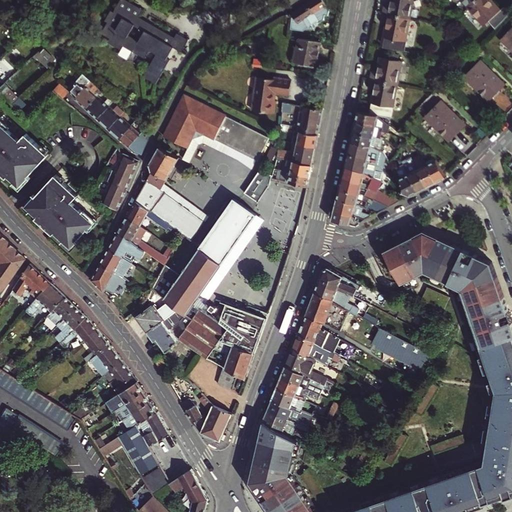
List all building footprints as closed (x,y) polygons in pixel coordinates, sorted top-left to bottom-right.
[(314,0),(293,13),(291,30),(301,32),(304,30),(306,31),(313,27),(315,28),(317,26),(318,23),(326,18),(327,13),(330,14),(331,8),(329,8),(324,0),(314,0)] [(409,18),(412,0),(389,0),(389,5),(384,4),(382,13),(409,18)] [(460,0),(467,8),(476,0),(460,0)] [(476,0),(467,8),(483,25),(500,10),(490,0),(476,0)] [(125,3),(116,18),(114,17),(109,26),(112,28),(106,39),(116,44),(114,48),(126,54),(128,50),(150,62),(155,53),(162,57),(150,80),(163,86),(176,63),(171,61),(177,49),(175,48),(179,41),(153,27),(152,29),(142,23),(146,14),(125,3)] [(403,50),(409,18),(382,13),(381,20),(386,21),(381,45),(403,50)] [(511,27),(500,39),(511,51),(511,27)] [(322,41),(299,36),(295,58),(318,62),(322,41)] [(54,60),(41,49),(35,55),(48,67),(54,60)] [(371,69),(370,78),(397,83),(402,60),(380,56),(377,70),(371,69)] [(504,85),(479,60),(463,76),(488,101),(504,85)] [(71,93),(76,97),(83,90),(91,81),(83,74),(74,85),(77,87),(71,93)] [(259,75),(253,108),(274,112),(276,100),(273,99),(275,91),(290,94),(292,79),(274,76),(274,78),(259,75)] [(390,125),(397,83),(370,78),(369,85),(374,86),(369,113),(376,114),(390,125)] [(83,90),(76,97),(75,98),(87,109),(103,91),(91,81),(83,90)] [(59,83),(54,90),(64,98),(69,92),(59,83)] [(114,101),(103,91),(87,109),(98,119),(114,101)] [(270,133),(251,124),(225,113),(226,112),(182,93),(163,136),(189,147),(193,137),(204,133),(214,137),(215,137),(228,143),(259,156),(269,134),(270,133)] [(439,100),(423,116),(448,141),(464,125),(439,100)] [(110,129),(125,110),(114,101),(98,119),(110,129)] [(291,112),(293,104),(284,102),(282,111),(291,112)] [(296,129),(299,130),(317,135),(322,109),(301,105),(296,129)] [(121,139),(133,125),(136,120),(125,110),(110,129),(121,139)] [(358,111),(356,121),(380,126),(383,132),(389,133),(391,126),(390,125),(376,114),(369,113),(358,111)] [(0,120),(0,124),(7,130),(9,128),(0,120)] [(294,124),(281,121),(281,125),(281,128),(292,130),(294,124)] [(380,126),(356,121),(353,131),(380,137),(380,134),(389,136),(389,133),(383,132),(380,126)] [(0,171),(6,177),(8,175),(15,181),(20,185),(29,175),(49,153),(47,152),(40,146),(26,133),(19,141),(7,130),(0,124),(0,171)] [(139,129),(133,125),(121,139),(129,145),(140,130),(139,129)] [(141,154),(151,133),(144,127),(142,129),(140,130),(129,145),(136,152),(141,154)] [(299,130),(296,142),(315,147),(317,135),(299,130)] [(380,137),(353,131),(351,141),(372,145),(380,150),(383,138),(380,137)] [(189,147),(183,158),(190,161),(201,139),(225,150),(228,143),(215,137),(214,137),(204,133),(193,137),(189,147)] [(372,145),(351,141),(348,153),(367,158),(367,160),(376,163),(376,167),(383,169),(385,156),(383,151),(380,150),(372,145)] [(315,147),(296,142),(295,151),(278,147),(277,157),(283,158),(288,159),(311,164),(315,147)] [(42,144),(40,146),(47,152),(49,150),(42,144)] [(150,210),(181,232),(191,239),(204,220),(161,190),(179,158),(159,147),(150,164),(153,171),(137,201),(150,210)] [(367,158),(348,153),(346,165),(373,178),(380,181),(383,169),(376,167),(376,163),(367,160),(367,158)] [(420,159),(417,153),(410,157),(426,186),(435,182),(422,158),(420,159)] [(429,154),(422,158),(435,182),(444,177),(436,160),(429,154)] [(139,160),(126,155),(120,168),(115,167),(111,178),(114,180),(127,187),(139,160)] [(409,156),(401,160),(417,191),(426,186),(410,157),(409,156)] [(288,159),(286,172),(309,177),(311,164),(288,159)] [(400,164),(393,168),(404,188),(401,191),(410,195),(417,191),(401,160),(398,162),(400,164)] [(373,178),(346,165),(343,176),(365,184),(365,187),(368,188),(373,178)] [(80,170),(67,184),(79,194),(91,181),(80,170)] [(275,170),(274,178),(308,185),(309,177),(286,172),(280,171),(275,170)] [(275,175),(261,171),(247,193),(261,202),(272,185),(275,175)] [(58,175),(56,173),(36,195),(27,205),(32,209),(39,215),(36,217),(44,224),(47,227),(54,233),(56,231),(64,239),(72,246),(78,239),(88,228),(94,221),(83,211),(72,201),(79,194),(67,184),(64,181),(58,175)] [(60,173),(58,175),(64,181),(66,179),(60,173)] [(31,177),(29,175),(20,185),(15,181),(13,183),(20,189),(31,177)] [(365,184),(343,176),(340,188),(364,195),(368,188),(365,187),(365,184)] [(388,207),(400,200),(376,190),(380,181),(373,178),(368,188),(364,195),(388,207)] [(118,208),(127,187),(114,180),(106,198),(106,199),(118,208)] [(364,195),(340,188),(337,199),(359,206),(360,202),(358,201),(359,198),(366,202),(364,207),(376,213),(388,207),(364,195)] [(36,195),(34,193),(23,205),(30,211),(32,209),(27,205),(36,195)] [(231,195),(200,239),(208,245),(238,200),(231,195)] [(359,206),(337,199),(334,211),(352,216),(352,215),(364,219),(370,216),(361,212),(363,207),(359,206)] [(243,229),(254,212),(238,200),(208,245),(200,239),(197,244),(200,246),(187,264),(185,264),(183,267),(184,268),(181,274),(164,263),(156,278),(151,287),(186,314),(245,230),(243,229)] [(128,216),(141,225),(150,210),(137,201),(128,216)] [(85,209),(83,211),(94,221),(88,228),(90,230),(99,221),(85,209)] [(352,216),(334,211),(332,219),(352,225),(364,219),(352,215),(352,216)] [(264,219),(254,212),(243,229),(245,230),(186,314),(192,319),(201,307),(203,308),(264,219)] [(149,231),(141,225),(128,216),(121,229),(119,232),(132,240),(136,243),(139,245),(149,231)] [(424,230),(384,250),(402,284),(425,272),(426,273),(428,270),(445,278),(444,281),(455,286),(462,289),(467,304),(470,303),(475,315),(472,316),(482,347),(511,336),(511,317),(492,261),(424,230)] [(0,267),(0,293),(26,259),(0,232),(0,257),(4,261),(0,267)] [(119,232),(110,247),(123,256),(132,240),(119,232)] [(72,246),(64,239),(62,241),(72,250),(80,241),(78,239),(72,246)] [(139,245),(136,243),(133,249),(140,255),(145,249),(139,245)] [(125,278),(129,281),(132,277),(117,266),(123,256),(110,247),(101,263),(119,274),(125,278)] [(127,259),(123,256),(117,266),(121,269),(127,259)] [(17,301),(29,285),(40,295),(51,283),(31,263),(9,295),(17,301)] [(119,274),(101,263),(92,280),(103,291),(104,288),(109,291),(112,287),(116,289),(125,278),(119,274)] [(319,281),(342,290),(352,293),(355,294),(353,298),(357,299),(362,285),(329,267),(324,268),(319,281)] [(352,293),(342,290),(319,281),(316,290),(335,298),(335,301),(340,303),(348,308),(353,298),(355,294),(352,293)] [(42,304),(50,312),(65,297),(51,283),(40,295),(25,309),(31,315),(42,304)] [(427,287),(421,300),(438,307),(444,310),(445,310),(450,297),(427,287)] [(340,303),(335,301),(335,298),(316,290),(305,319),(321,326),(323,321),(342,328),(350,309),(348,308),(340,303)] [(58,325),(76,307),(65,297),(50,312),(48,315),(58,325)] [(228,299),(221,321),(238,334),(257,341),(272,302),(258,299),(258,304),(228,299)] [(140,318),(148,331),(165,318),(157,306),(140,318)] [(86,317),(76,307),(58,325),(62,330),(58,334),(63,339),(86,317)] [(178,338),(199,352),(205,356),(213,347),(228,354),(232,346),(252,354),(257,341),(238,334),(234,331),(221,321),(210,313),(203,308),(201,307),(192,319),(178,338)] [(96,329),(86,317),(63,339),(67,343),(77,333),(83,340),(96,329)] [(178,338),(165,318),(148,331),(154,340),(158,337),(166,350),(172,345),(178,338)] [(341,338),(321,326),(305,319),(299,334),(343,356),(347,348),(338,343),(341,338)] [(435,353),(381,325),(373,339),(379,342),(377,345),(419,367),(420,364),(427,367),(435,353)] [(96,329),(83,340),(92,351),(82,359),(85,363),(89,360),(109,345),(96,329)] [(299,334),(294,348),(317,359),(320,353),(339,361),(343,356),(299,334)] [(511,336),(482,347),(483,348),(491,371),(494,381),(496,386),(498,387),(495,403),(493,415),(492,423),(491,431),(490,440),(489,443),(488,449),(487,458),(478,461),(492,500),(506,496),(511,493),(511,336)] [(121,361),(109,345),(89,360),(101,375),(103,374),(121,361)] [(232,346),(228,354),(223,367),(236,373),(243,377),(252,354),(232,346)] [(326,384),(328,380),(312,371),(317,359),(294,348),(287,364),(304,373),(310,378),(326,384)] [(483,348),(478,350),(486,373),(491,371),(483,348)] [(162,353),(154,359),(161,368),(170,361),(162,353)] [(138,381),(121,361),(103,374),(119,394),(138,381)] [(287,364),(282,376),(322,393),(325,387),(331,390),(334,383),(328,380),(326,384),(310,378),(304,373),(287,364)] [(230,387),(236,373),(223,367),(219,365),(214,380),(230,387)] [(0,367),(0,383),(68,427),(76,415),(0,367)] [(282,376),(278,387),(317,403),(322,393),(282,376)] [(145,392),(138,381),(119,394),(111,398),(118,409),(145,392)] [(433,384),(416,412),(422,416),(439,388),(433,384)] [(317,403),(278,387),(273,399),(303,411),(303,409),(306,404),(316,408),(314,413),(318,415),(322,405),(317,403)] [(151,401),(145,392),(118,409),(114,411),(116,414),(120,411),(125,418),(151,401)] [(189,399),(182,403),(192,419),(200,430),(221,440),(231,413),(214,404),(201,392),(199,394),(200,396),(200,398),(212,408),(208,416),(201,413),(195,403),(192,404),(189,399)] [(404,404),(410,395),(405,392),(399,401),(400,402),(404,404)] [(303,411),(273,399),(270,408),(290,417),(291,417),(299,420),(309,425),(314,413),(303,409),(303,411)] [(159,412),(151,401),(125,418),(121,420),(127,430),(136,425),(159,412)] [(396,418),(404,404),(400,402),(392,415),(396,418)] [(319,415),(323,416),(326,407),(322,405),(318,415),(319,415)] [(64,443),(7,407),(0,417),(0,441),(2,442),(12,426),(57,454),(64,443)] [(290,417),(270,408),(265,421),(292,436),(297,427),(299,420),(291,417),(290,417)] [(171,432),(159,412),(136,425),(149,444),(171,432)] [(318,415),(314,413),(309,425),(314,428),(319,415),(318,415)] [(299,420),(297,427),(307,432),(309,425),(299,420)] [(315,511),(292,477),(300,440),(292,436),(265,421),(252,483),(271,511),(315,511)] [(149,444),(136,425),(127,430),(117,436),(145,481),(153,493),(170,482),(172,481),(149,444)] [(402,434),(385,462),(392,466),(408,438),(402,434)] [(453,438),(433,445),(435,452),(466,441),(464,434),(453,438)] [(372,455),(363,451),(353,469),(362,475),(369,464),(367,463),(372,455)] [(326,457),(337,463),(340,458),(329,452),(326,457)] [(337,463),(345,469),(348,462),(340,458),(337,463)] [(442,474),(337,510),(337,511),(458,511),(470,508),(485,503),(492,500),(478,461),(473,463),(442,474)] [(192,468),(172,481),(170,482),(174,489),(175,491),(186,484),(192,493),(188,495),(195,499),(206,493),(192,468)] [(139,510),(140,511),(184,511),(177,507),(173,511),(172,511),(158,499),(155,496),(153,493),(145,481),(131,497),(139,510)] [(170,482),(153,493),(155,496),(158,499),(174,489),(170,482)] [(195,499),(188,495),(184,502),(189,505),(184,511),(205,511),(209,498),(206,493),(195,499)]
